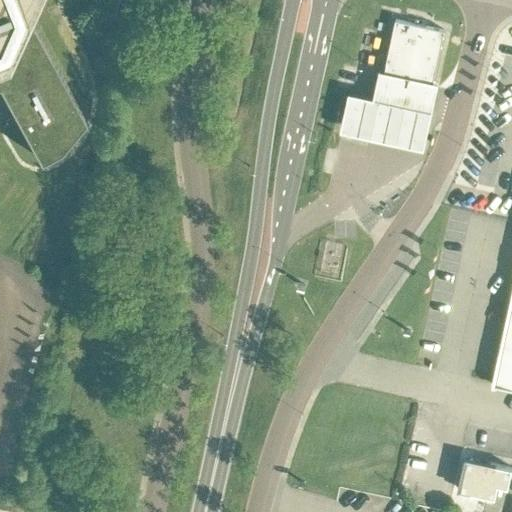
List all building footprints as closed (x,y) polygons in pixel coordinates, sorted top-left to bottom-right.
[(0,0),(0,87),(18,121),(38,157),(58,146),(83,115),(21,1),(21,0),(0,0)] [(395,18),(383,71),(432,82),(444,29),(395,18)] [(373,95),(348,89),(339,131),(424,147),(438,80),(434,79),(385,68),(379,67),(373,95)] [(511,291),(493,383),(511,386),(511,291)] [(461,471),(457,487),(494,495),(497,483),(507,485),(511,466),(466,456),(463,472),(461,471)]
